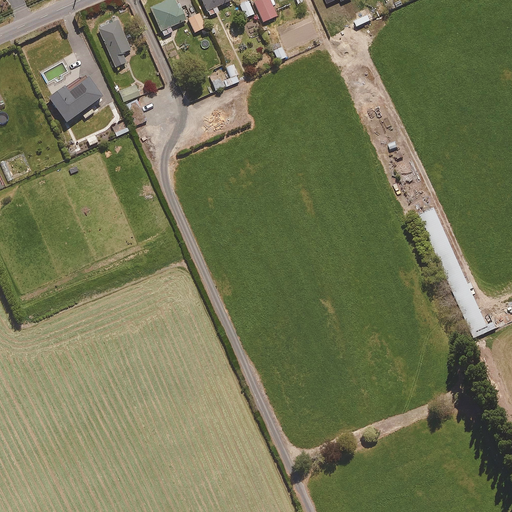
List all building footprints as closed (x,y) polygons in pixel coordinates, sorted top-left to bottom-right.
[(185,22),(174,0),(172,0),(151,10),(164,38),(173,33),(171,29),(185,22)] [(201,0),(209,18),(219,13),(217,8),(233,2),(232,0),(201,0)] [(278,18),(269,0),(261,0),(255,3),(264,24),(278,18)] [(255,16),(249,2),(240,5),(246,19),(255,16)] [(206,29),(200,15),(189,20),(195,34),(206,29)] [(131,52),(118,22),(99,30),(116,69),(127,65),(123,55),(131,52)] [(287,59),(282,49),(274,53),(279,62),(287,59)] [(239,83),(233,66),(224,70),(227,78),(213,83),(216,92),(239,83)] [(102,101),(89,82),(69,95),(66,90),(50,101),(67,126),(83,115),(86,119),(94,114),(90,109),(102,101)] [(141,97),(136,87),(120,93),(124,104),(141,97)] [(219,99),(217,93),(205,98),(207,104),(219,99)] [(129,132),(124,121),(112,127),(117,137),(129,132)] [(98,143),(94,135),(87,139),(90,147),(98,143)] [(490,333),(497,330),(493,322),(486,325),(434,209),(420,215),(476,340),(490,333)] [(493,322),(497,330),(511,323),(511,304),(490,314),(493,322)]
